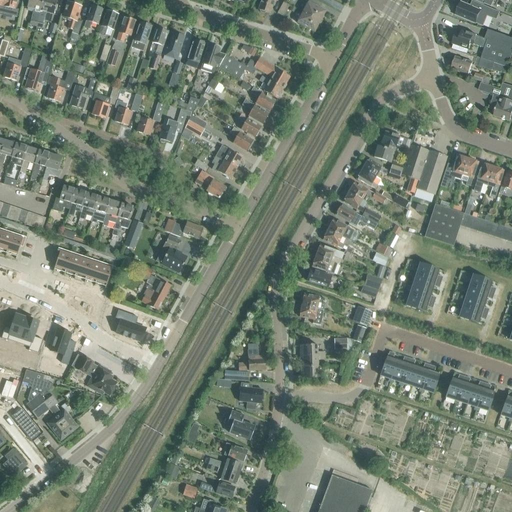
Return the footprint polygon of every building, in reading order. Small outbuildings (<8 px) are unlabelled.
[(0,0),(0,13),(18,18),(19,10),(16,9),(17,0),(0,0)] [(37,28),(41,11),(43,0),(29,0),(27,8),(34,9),(30,26),(37,28)] [(42,29),(47,13),(55,15),(58,0),(43,0),(41,11),(37,28),(42,29)] [(266,12),(270,13),(274,0),(276,1),(276,0),(261,0),(258,10),(259,10),(260,12),(264,14),(266,12)] [(470,7),(461,3),(456,15),(483,27),(487,16),(497,20),(500,13),(472,1),(470,7)] [(62,17),(66,18),(71,20),(68,29),(73,30),(70,39),(78,42),(80,36),(78,35),(82,23),(77,21),(82,7),(71,4),(67,2),(62,17)] [(283,3),(277,14),(283,17),(289,6),(283,3)] [(309,3),(303,13),(320,23),(326,12),(309,3)] [(91,6),(84,28),(89,29),(91,23),(98,25),(102,10),(91,7),(91,6)] [(99,34),(105,36),(107,28),(113,30),(118,15),(107,11),(99,34)] [(320,23),(303,13),(297,24),(315,33),(320,23)] [(119,33),(116,41),(123,43),(126,35),(131,37),(131,36),(133,37),(135,32),(133,31),(136,22),(124,18),(119,33)] [(134,37),(131,49),(143,53),(147,42),(152,27),(150,27),(150,25),(145,23),(145,25),(141,23),(136,38),(134,37)] [(49,33),(55,35),(57,25),(51,24),(49,33)] [(157,29),(152,43),(158,45),(156,52),(154,56),(160,58),(161,54),(168,33),(163,31),(163,29),(158,28),(158,29),(157,29)] [(14,41),(20,42),(23,31),(17,29),(14,41)] [(467,54),(468,50),(470,44),(484,49),(481,58),(508,67),(511,54),(511,38),(487,30),(483,38),(477,36),(463,31),(461,35),(457,33),(453,44),(453,45),(452,49),(452,50),(467,54)] [(170,41),(171,41),(169,48),(165,46),(163,52),(162,56),(176,61),(179,52),(184,38),(172,34),(170,41)] [(0,56),(4,58),(9,43),(2,41),(0,46),(0,56)] [(185,66),(197,70),(200,60),(205,45),(204,45),(204,43),(199,41),(199,43),(194,42),(189,56),(188,56),(185,66)] [(218,68),(219,66),(225,56),(218,54),(220,49),(218,49),(219,48),(214,46),(213,48),(208,46),(200,71),(214,76),(218,68)] [(249,52),(248,54),(253,57),(257,50),(251,48),(249,52)] [(119,52),(111,50),(107,63),(115,66),(119,52)] [(17,82),(21,68),(21,67),(26,68),(31,53),(24,51),(21,62),(10,59),(4,78),(17,82)] [(154,56),(150,69),(157,71),(161,58),(160,58),(154,56)] [(218,68),(224,71),(231,59),(226,56),(225,56),(219,66),(218,68)] [(451,70),(468,76),(472,65),(474,65),(475,63),(456,57),(451,70)] [(285,85),(290,77),(276,70),(277,68),(260,58),(256,64),(250,60),(246,67),(244,70),(253,75),(257,69),(272,77),(269,82),(283,90),(283,89),(285,89),(286,86),(285,85)] [(476,58),(475,63),(474,65),(477,67),(477,68),(490,72),(490,71),(503,75),(505,68),(479,59),(476,58)] [(231,59),(224,71),(239,80),(244,70),(246,67),(231,59)] [(173,73),(179,75),(183,64),(176,61),(173,73)] [(41,77),(43,77),(48,79),(53,64),(46,62),(42,74),(41,77)] [(75,73),(76,74),(78,66),(71,64),(68,71),(75,73)] [(76,74),(84,76),(85,72),(86,69),(78,66),(76,74)] [(25,88),(38,92),(43,77),(41,77),(42,74),(27,69),(24,80),(27,81),(25,88)] [(67,75),(65,82),(71,84),(74,77),(75,73),(68,71),(67,75)] [(475,73),(473,79),(481,82),(483,76),(475,73)] [(242,81),(250,86),(254,79),(246,74),(242,81)] [(490,79),(483,76),(481,82),(481,83),(488,85),(490,79)] [(280,95),(283,90),(269,82),(262,77),(259,81),(267,86),(263,91),(277,100),(278,98),(279,98),(280,96),(280,95)] [(51,86),(47,99),(60,103),(64,89),(69,91),(70,90),(71,85),(71,84),(65,82),(49,78),(47,85),(51,86)] [(75,86),(74,93),(70,106),(83,110),(87,98),(92,100),(98,81),(96,80),(91,79),(87,90),(75,86)] [(126,90),(132,92),(136,81),(130,79),(126,90)] [(212,79),(207,87),(214,91),(219,84),(212,79)] [(247,92),(250,87),(243,84),(240,89),(247,92)] [(493,117),(510,122),(511,115),(511,108),(510,108),(511,102),(511,87),(503,85),(501,90),(481,84),(479,91),(494,95),(492,102),(490,102),(488,108),(495,110),(493,117)] [(115,106),(116,105),(117,102),(116,102),(120,89),(113,87),(110,99),(108,104),(110,104),(115,106)] [(259,98),(255,104),(269,112),(270,111),(271,111),(273,107),(275,102),(253,89),(250,93),(259,98)] [(96,102),(92,115),(105,119),(110,104),(108,104),(110,99),(94,94),(92,101),(96,102)] [(131,111),(137,113),(142,97),(136,95),(131,111)] [(201,109),(207,101),(202,98),(196,106),(201,109)] [(247,102),(247,101),(246,100),(242,106),(246,108),(247,107),(252,111),(249,117),(262,124),(263,123),(264,123),(266,120),(265,119),(268,114),(247,102)] [(181,109),(183,104),(176,101),(174,107),(181,109)] [(132,113),(124,110),(126,105),(117,102),(116,105),(115,106),(115,108),(119,110),(115,122),(128,126),(132,113)] [(160,117),(165,105),(158,102),(152,121),(159,123),(161,117),(160,117)] [(192,114),(186,112),(181,110),(177,124),(165,120),(159,139),(161,140),(160,142),(161,143),(163,144),(165,143),(166,142),(172,144),(176,132),(180,134),(186,116),(190,117),(192,114)] [(191,118),(190,117),(189,121),(204,130),(204,129),(206,125),(191,116),(191,117),(191,118)] [(239,120),(238,121),(244,125),(241,131),(254,138),(255,137),(257,137),(258,134),(258,132),(261,127),(247,119),(241,116),(239,120)] [(136,132),(150,137),(154,123),(140,119),(136,132)] [(185,129),(181,137),(188,141),(192,134),(200,138),(200,137),(204,130),(204,129),(204,130),(189,121),(185,129)] [(245,137),(246,136),(233,129),(230,135),(236,138),(233,144),(246,151),(247,150),(248,151),(250,147),(250,146),(252,142),(245,137)] [(384,132),(381,144),(394,148),(398,137),(384,132)] [(16,144),(5,141),(1,154),(0,156),(0,174),(6,156),(12,158),(16,144)] [(175,154),(179,156),(183,144),(179,143),(175,154)] [(14,165),(21,167),(24,161),(27,148),(16,144),(12,158),(7,175),(10,176),(12,170),(14,165)] [(377,147),(374,158),(389,163),(394,148),(381,144),(381,145),(380,145),(379,147),(377,147)] [(219,151),(215,157),(223,162),(236,169),(242,159),(230,152),(230,151),(224,147),(222,146),(219,151)] [(416,189),(435,196),(447,157),(411,146),(402,176),(419,182),(416,188),(416,189)] [(39,151),(27,148),(24,161),(21,167),(20,173),(23,174),(23,173),(25,174),(29,163),(35,165),(39,151)] [(51,155),(39,151),(35,165),(30,179),(36,180),(40,166),(47,168),(51,155)] [(62,158),(51,155),(47,168),(43,180),(47,181),(49,175),(58,178),(62,171),(59,170),(62,158)] [(453,182),(454,179),(460,180),(462,176),(467,160),(468,159),(462,157),(461,158),(456,156),(453,166),(447,164),(440,187),(446,189),(449,181),(453,182)] [(236,169),(223,162),(215,157),(212,164),(214,164),(211,170),(217,173),(218,172),(230,180),(236,169)] [(466,183),(468,178),(466,185),(470,187),(472,179),(473,180),(478,164),(473,162),(473,161),(468,159),(462,176),(460,180),(460,181),(466,183)] [(194,166),(204,171),(207,166),(197,160),(194,166)] [(368,160),(362,170),(377,179),(381,173),(386,176),(388,172),(382,168),(368,160)] [(403,166),(392,163),(391,168),(401,174),(403,166)] [(487,186),(493,168),(493,167),(487,165),(487,166),(482,164),(473,192),(480,194),(483,185),(487,186)] [(495,200),(499,187),(504,171),(499,170),(499,169),(493,167),(493,168),(487,186),(493,188),(492,190),(490,198),(495,200)] [(391,168),(388,177),(399,181),(401,174),(391,168)] [(377,179),(362,170),(356,180),(370,188),(370,187),(375,190),(378,186),(374,184),(377,179)] [(199,176),(194,183),(201,187),(200,188),(206,191),(206,192),(219,199),(225,188),(212,181),(214,178),(208,175),(202,172),(199,176)] [(506,172),(501,188),(499,194),(511,198),(511,195),(511,172),(509,172),(508,173),(506,172)] [(367,196),(372,199),(382,205),(386,199),(375,193),(374,195),(368,191),(355,183),(349,193),(364,201),(367,196)] [(32,193),(39,195),(41,187),(35,185),(32,193)] [(63,186),(59,200),(58,199),(56,199),(52,210),(62,214),(63,208),(69,210),(75,190),(63,186)] [(411,186),(408,193),(414,195),(416,189),(416,188),(415,187),(411,186)] [(69,210),(68,215),(73,217),(75,212),(81,214),(86,194),(85,193),(86,192),(80,190),(80,192),(75,190),(69,210)] [(346,198),(343,203),(356,211),(357,210),(362,213),(364,209),(360,207),(359,206),(362,200),(349,193),(348,192),(345,198),(346,198)] [(383,192),(381,196),(392,202),(394,198),(383,192)] [(85,221),(86,216),(92,218),(98,197),(86,194),(81,214),(79,219),(85,221)] [(396,195),(394,198),(392,202),(398,206),(405,209),(409,202),(396,195)] [(110,201),(98,197),(92,218),(91,222),(96,224),(97,221),(103,223),(106,215),(110,201)] [(110,201),(103,223),(102,226),(107,227),(108,222),(115,224),(117,218),(122,205),(110,201)] [(9,206),(3,204),(0,214),(0,216),(5,218),(9,206)] [(133,208),(122,205),(115,224),(114,229),(112,236),(118,237),(120,228),(128,230),(131,222),(129,221),(133,208)] [(415,211),(423,213),(425,208),(417,205),(415,211)] [(453,247),(460,226),(464,214),(435,205),(424,238),(453,247)] [(15,208),(9,206),(5,218),(11,220),(15,208)] [(336,215),(336,216),(349,223),(350,224),(353,218),(359,221),(359,222),(374,231),(377,225),(362,216),(361,218),(355,214),(356,214),(341,206),(339,211),(337,211),(336,214),(336,215)] [(11,220),(17,222),(21,210),(15,208),(11,220)] [(362,216),(377,224),(381,218),(366,209),(362,216)] [(21,210),(17,222),(23,224),(27,212),(21,210)] [(27,212),(23,224),(29,226),(33,214),(27,212)] [(147,213),(143,223),(148,225),(152,215),(147,213)] [(33,214),(29,226),(35,228),(39,216),(33,214)] [(464,214),(460,226),(466,228),(469,216),(464,214)] [(46,219),(45,219),(39,216),(35,228),(42,231),(46,219)] [(469,216),(466,228),(472,230),(475,218),(469,216)] [(0,221),(28,231),(29,228),(0,217),(0,221)] [(472,230),(478,232),(481,220),(475,218),(472,230)] [(186,223),(184,228),(175,224),(176,223),(168,220),(167,225),(164,232),(175,236),(181,239),(183,235),(197,240),(199,236),(200,235),(201,232),(201,230),(201,229),(186,223)] [(330,224),(327,230),(328,231),(342,237),(349,241),(354,232),(354,231),(347,228),(347,227),(333,220),(331,225),(330,224)] [(484,234),(487,222),(481,220),(478,232),(484,234)] [(134,221),(128,237),(137,240),(143,224),(134,221)] [(487,222),(484,234),(489,236),(493,224),(487,222)] [(489,236),(495,238),(499,226),(493,224),(489,236)] [(47,225),(45,231),(52,233),(53,226),(47,225)] [(395,226),(391,232),(397,236),(401,229),(395,226)] [(495,238),(501,240),(505,228),(499,226),(495,238)] [(501,240),(507,242),(511,230),(505,228),(501,240)] [(0,251),(16,257),(20,246),(23,247),(26,238),(0,229),(0,251)] [(73,240),(73,237),(74,234),(64,230),(62,236),(72,240),(73,240)] [(325,236),(323,241),(337,248),(337,247),(342,250),(343,249),(344,246),(343,245),(339,243),(340,241),(342,237),(328,231),(327,230),(324,236),(325,236)] [(165,245),(166,245),(165,249),(164,248),(156,263),(160,265),(178,274),(186,259),(174,253),(176,249),(177,250),(180,242),(168,238),(165,245)] [(62,242),(63,242),(114,260),(115,257),(63,239),(62,242)] [(376,251),(389,257),(393,250),(380,243),(376,251)] [(317,251),(315,256),(331,262),(337,265),(338,265),(342,255),(320,246),(318,251),(317,251)] [(57,259),(54,269),(105,287),(109,276),(112,277),(115,268),(58,249),(57,252),(55,258),(57,259)] [(384,266),(388,258),(376,253),(372,261),(384,266)] [(337,265),(331,262),(315,256),(313,260),(314,261),(312,267),(327,272),(327,273),(333,275),(337,265)] [(146,284),(149,285),(144,295),(145,295),(141,302),(157,311),(170,286),(157,279),(157,280),(150,276),(152,272),(153,271),(152,270),(124,258),(120,267),(135,274),(136,272),(145,276),(143,279),(147,281),(146,284)] [(414,272),(413,274),(441,283),(443,277),(437,276),(438,271),(441,272),(442,272),(420,264),(417,273),(414,272)] [(308,276),(307,279),(307,281),(307,282),(322,286),(328,288),(331,278),(326,276),(326,275),(311,270),(309,275),(308,276)] [(415,277),(413,285),(432,292),(433,287),(439,289),(441,283),(413,274),(413,276),(415,277)] [(467,283),(466,286),(494,295),(496,289),(490,287),(492,283),(494,284),(495,283),(473,276),(470,284),(467,283)] [(370,288),(380,292),(383,282),(373,278),(370,288)] [(407,292),(406,295),(407,295),(434,304),(436,298),(430,296),(432,292),(413,285),(410,293),(407,292)] [(466,297),(485,303),(486,299),(492,300),(494,295),(466,286),(466,288),(469,289),(466,297)] [(363,295),(376,299),(378,292),(366,288),(363,295)] [(301,300),(300,306),(324,311),(326,304),(325,304),(326,300),(320,298),(304,295),(303,300),(301,300)] [(409,298),(406,306),(428,313),(425,312),(427,308),(432,309),(434,304),(407,295),(406,295),(406,297),(409,298)] [(459,306),(487,315),(489,310),(483,308),(485,303),(484,303),(466,297),(463,305),(460,304),(459,306)] [(324,311),(300,306),(299,312),(301,312),(300,317),(314,320),(314,324),(313,324),(321,326),(324,311)] [(485,321),(487,315),(459,306),(459,309),(462,310),(459,318),(481,325),(481,324),(478,323),(480,319),(485,321)] [(357,322),(366,326),(371,314),(361,311),(357,322)] [(118,312),(115,320),(121,321),(116,335),(141,343),(146,329),(135,325),(138,318),(118,312)] [(5,327),(1,339),(8,341),(10,336),(20,339),(27,319),(16,315),(11,329),(5,327)] [(27,319),(20,339),(31,343),(29,348),(36,350),(40,339),(34,337),(38,323),(27,319)] [(355,334),(353,341),(355,342),(359,343),(360,343),(365,329),(360,327),(357,334),(355,334)] [(58,330),(50,351),(64,356),(61,363),(68,366),(76,343),(70,341),(71,335),(67,334),(67,333),(58,330)] [(347,350),(346,340),(334,340),(335,350),(347,350)] [(325,353),(318,353),(318,346),(299,346),(300,357),(318,357),(325,357),(325,353)] [(248,363),(238,364),(239,372),(248,372),(265,371),(264,360),(262,360),(262,357),(259,357),(258,351),(248,351),(248,358),(248,363)] [(388,382),(390,383),(397,361),(393,360),(395,354),(389,352),(388,355),(380,377),(389,379),(388,382)] [(86,375),(92,378),(88,384),(92,386),(90,389),(102,396),(104,392),(109,396),(116,384),(110,380),(112,377),(109,376),(110,374),(107,373),(108,371),(99,366),(97,369),(94,367),(93,363),(82,357),(81,359),(77,356),(71,367),(76,369),(75,370),(86,375)] [(325,357),(318,357),(300,357),(300,368),(318,368),(318,360),(325,360),(325,357)] [(397,361),(391,380),(399,383),(398,385),(400,386),(409,359),(404,357),(402,363),(397,361)] [(415,361),(409,359),(400,386),(403,387),(404,384),(411,387),(418,368),(413,367),(415,361)] [(422,369),(418,368),(411,387),(419,389),(419,392),(421,393),(430,366),(424,364),(422,369)] [(436,367),(430,366),(421,393),(423,394),(424,391),(433,394),(440,372),(439,372),(438,375),(434,373),(436,367)] [(318,368),(300,368),(300,379),(319,378),(322,378),(322,381),(326,381),(326,378),(326,374),(319,374),(318,368)] [(239,372),(225,371),(224,376),(224,380),(249,382),(249,378),(249,373),(239,372)] [(453,404),(455,404),(464,377),(459,375),(457,381),(453,379),(454,376),(453,376),(446,398),(454,401),(453,404)] [(464,377),(455,404),(458,405),(459,402),(467,405),(473,386),(468,384),(470,379),(464,377)] [(26,406),(37,420),(49,410),(54,406),(57,404),(48,392),(51,389),(52,385),(30,378),(28,384),(28,387),(44,392),(42,393),(31,390),(28,400),(30,403),(26,406)] [(473,386),(467,405),(475,408),(474,410),(476,411),(476,410),(485,384),(479,382),(477,387),(473,386)] [(262,394),(262,390),(251,389),(252,385),(241,384),(239,402),(247,403),(246,410),(255,411),(256,404),(261,404),(261,401),(263,401),(264,394),(262,394)] [(491,386),(485,384),(476,411),(478,412),(479,409),(487,412),(495,390),(494,390),(493,393),(489,391),(491,386)] [(508,394),(501,416),(509,419),(508,422),(510,422),(511,417),(511,398),(511,399),(507,397),(508,394)] [(47,424),(60,441),(77,428),(64,411),(61,414),(54,406),(49,410),(55,418),(47,424)] [(21,410),(12,417),(26,434),(18,441),(23,446),(30,440),(31,440),(40,433),(21,410)] [(229,434),(250,441),(255,427),(242,423),(244,417),(232,412),(228,423),(232,425),(229,434)] [(186,439),(194,443),(200,433),(198,432),(200,428),(194,424),(186,439)] [(224,455),(228,457),(243,462),(243,461),(245,460),(246,457),(245,455),(247,451),(239,448),(226,444),(225,447),(226,448),(226,449),(224,455)] [(26,465),(13,450),(6,457),(9,461),(4,466),(14,477),(26,465)] [(205,458),(204,463),(239,475),(240,472),(242,471),(243,468),(242,466),(242,465),(226,461),(225,464),(205,458)] [(184,463),(173,459),(171,464),(182,468),(184,463)] [(239,475),(204,463),(202,468),(206,470),(222,476),(220,480),(236,485),(236,484),(238,483),(239,480),(238,478),(239,475)] [(176,480),(180,469),(170,465),(165,476),(176,480)] [(365,511),(373,492),(331,476),(318,511),(365,511)] [(215,494),(231,499),(232,495),(234,494),(235,491),(234,489),(235,488),(219,483),(217,489),(201,483),(199,489),(215,494)] [(183,496),(194,500),(197,489),(186,485),(183,496)] [(151,496),(148,502),(154,505),(157,500),(151,496)] [(204,501),(199,511),(226,511),(227,511),(215,507),(216,504),(209,501),(209,502),(204,501)]
